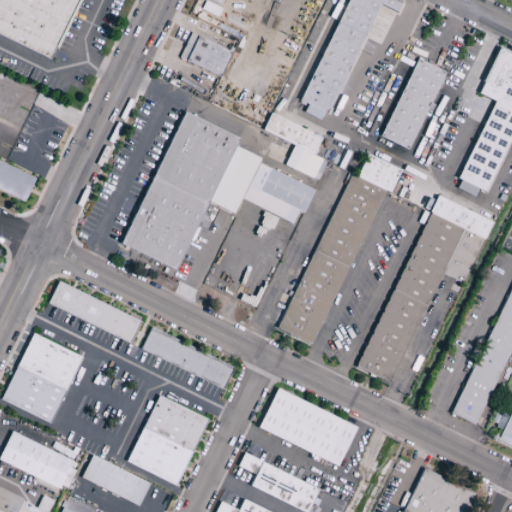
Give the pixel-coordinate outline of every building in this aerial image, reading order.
[(0,0),(80,0),(50,62),(0,37),(0,0)] [(401,1),(399,0),(344,0),(301,103),(306,105),(302,114),(325,123),(375,4),(396,13),(401,1)] [(178,58),(218,78),(230,53),(190,34),(178,58)] [(491,101),(457,180),(459,181),(455,190),(473,197),(476,190),(485,193),(511,130),(511,55),(496,49),(476,95),(491,101)] [(381,139),(410,151),(441,71),(412,60),(381,139)] [(122,248),(176,270),(204,203),(232,215),(238,200),(292,223),(297,211),(303,214),(313,189),(256,165),(259,158),(233,148),(238,137),(178,113),(122,248)] [(283,167),(317,181),(325,162),(312,157),(320,137),(268,115),(261,132),(292,145),(283,167)] [(347,174),(277,330),(313,346),(381,190),(389,194),(399,170),(365,155),(356,178),(347,174)] [(0,190),(24,201),(34,177),(0,161),(0,190)] [(491,221),(430,196),(359,370),(393,385),(457,229),(483,240),(491,221)] [(511,344),(511,273),(452,417),(477,427),(511,344)] [(139,322),(56,283),(46,305),(129,343),(139,322)] [(139,352),(223,388),(232,366),(148,330),(139,352)] [(0,401),(50,424),(80,356),(29,334),(0,401)] [(274,390),(256,430),(337,466),(355,426),(274,390)] [(205,419),(155,397),(126,464),(176,486),(205,419)] [(511,445),(511,407),(498,439),(511,445)] [(75,462),(9,433),(0,453),(0,462),(63,491),(75,462)] [(248,488),(301,511),(306,511),(317,489),(242,455),(236,467),(254,475),(248,488)] [(148,484),(90,456),(79,479),(137,506),(148,484)] [(401,511),(465,511),(474,493),(420,470),(401,511)] [(0,511),(47,511),(52,501),(41,496),(36,505),(0,489),(0,511)] [(265,511),(241,501),(237,510),(218,502),(214,511),(265,511)]
